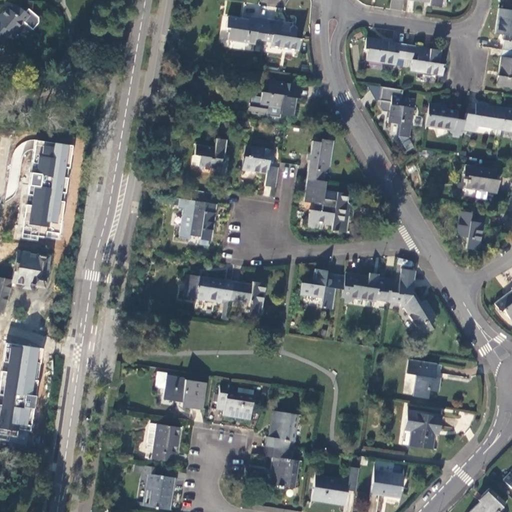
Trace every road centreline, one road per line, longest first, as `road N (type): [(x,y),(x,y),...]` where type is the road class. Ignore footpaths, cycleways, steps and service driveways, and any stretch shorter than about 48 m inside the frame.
road 1 (residential): [(424,238),(345,99),(329,49),(329,11)]
road 2 (secondary): [(119,197),(158,0)]
road 3 (secondary): [(150,0),(119,197)]
road 4 (secondary): [(103,270),(86,318),(75,402),(81,410)]
road 5 (residential): [(280,247),(424,238)]
road 6 (secondary): [(81,410),(93,380),(103,270)]
road 7 (residential): [(329,11),(462,31)]
